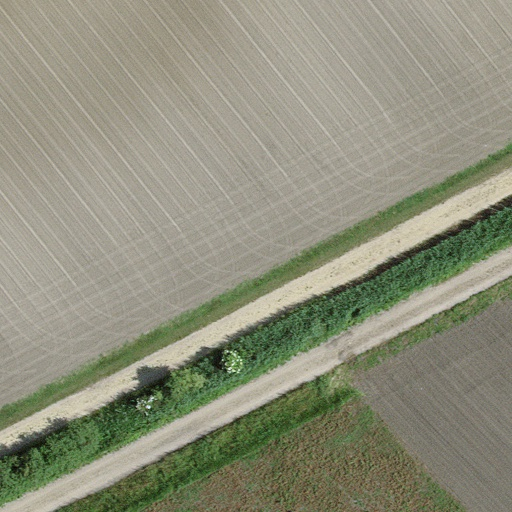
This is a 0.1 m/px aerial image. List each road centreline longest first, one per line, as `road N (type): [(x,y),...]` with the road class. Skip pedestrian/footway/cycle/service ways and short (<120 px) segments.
road 1 (track): [(0,442),(511,179)]
road 2 (track): [(66,511),(511,285)]
